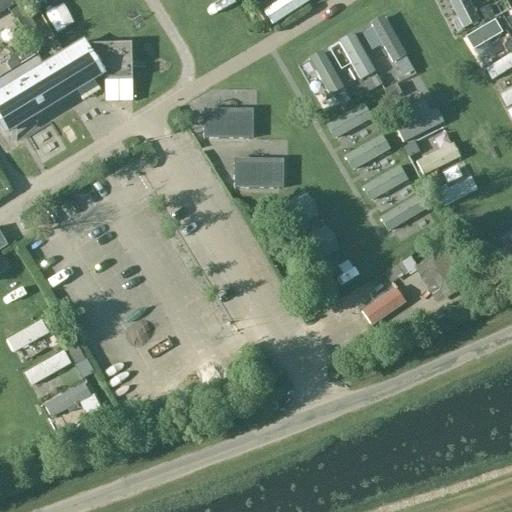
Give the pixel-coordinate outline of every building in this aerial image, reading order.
[(268,19),(303,2),(302,0),(267,0),(260,4),(268,19)] [(465,0),(443,0),(460,35),(478,25),(465,0)] [(496,2),(495,0),(468,0),(472,11),(496,2)] [(365,17),(387,63),(403,55),(381,9),(365,17)] [(231,20),(222,36),(233,41),(241,25),(231,20)] [(350,29),(338,34),(350,62),(363,57),(350,29)] [(324,45),(336,67),(348,60),(336,39),(324,45)] [(0,128),(3,133),(92,79),(131,78),(130,43),(84,44),(83,43),(0,93),(0,128)] [(12,53),(3,59),(0,60),(0,78),(20,66),(19,66),(37,55),(31,45),(14,55),(12,53)] [(480,64),(489,80),(511,67),(511,60),(505,49),(480,64)] [(316,62),(334,103),(349,97),(331,56),(316,62)] [(400,115),(428,99),(420,85),(392,101),(400,115)] [(511,88),(499,95),(505,107),(511,103),(511,88)] [(76,128),(104,109),(94,94),(66,114),(76,128)] [(358,102),(328,119),(336,134),(367,117),(358,102)] [(203,140),(248,140),(248,115),(203,114),(203,140)] [(344,146),(352,161),(383,144),(375,129),(344,146)] [(419,150),(424,169),(455,160),(450,142),(419,150)] [(362,175),(369,190),(401,174),(393,159),(362,175)] [(233,190),(278,190),(279,165),(233,164),(233,190)] [(454,192),(471,184),(464,171),(447,179),(454,192)] [(414,197),(375,219),(388,241),(427,219),(414,197)] [(0,252),(0,279),(14,271),(2,251),(0,252)] [(409,255),(399,258),(404,274),(413,271),(409,255)] [(419,275),(377,283),(383,312),(425,304),(419,275)] [(38,349),(34,340),(46,335),(39,318),(3,334),(14,359),(38,349)] [(20,368),(29,384),(55,369),(63,384),(75,378),(58,348),(20,368)]
